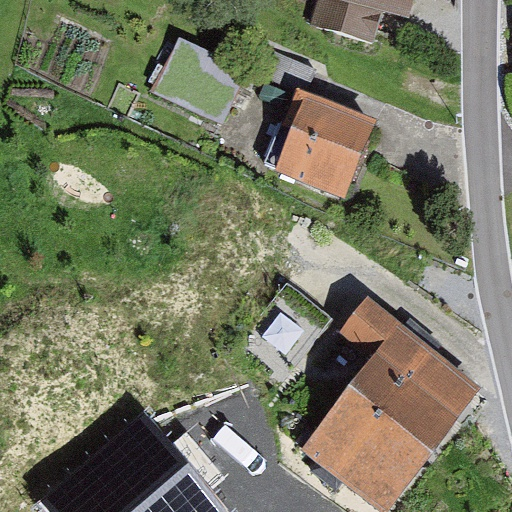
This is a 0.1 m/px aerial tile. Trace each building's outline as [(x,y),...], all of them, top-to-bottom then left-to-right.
[(416,0),(317,0),(310,25),(372,43),(382,9),(412,18),(416,0)] [(177,39),(152,94),(222,127),(248,72),(177,39)] [(297,93),(306,97),(317,73),(273,53),(262,77),(297,93)] [(306,97),(297,93),(267,164),(345,198),(376,126),(306,97)] [(287,284),(250,327),(294,364),(331,321),(287,284)] [(375,363),(354,388),(437,452),(484,389),(437,353),(443,345),(409,319),(403,328),(370,302),(342,337),(375,363)] [(390,511),(437,452),(354,388),(305,452),(382,511),(390,511)] [(227,511),(142,413),(38,501),(47,511),(227,511)]
